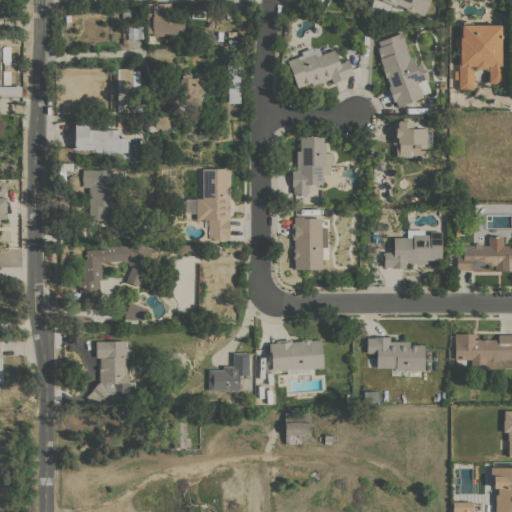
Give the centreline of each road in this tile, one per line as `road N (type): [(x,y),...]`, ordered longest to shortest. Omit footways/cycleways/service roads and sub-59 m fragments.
road 1 (tertiary): [(40,511),(38,0)]
road 2 (residential): [(263,298),(260,116),(269,0)]
road 3 (residential): [(511,302),(263,298)]
